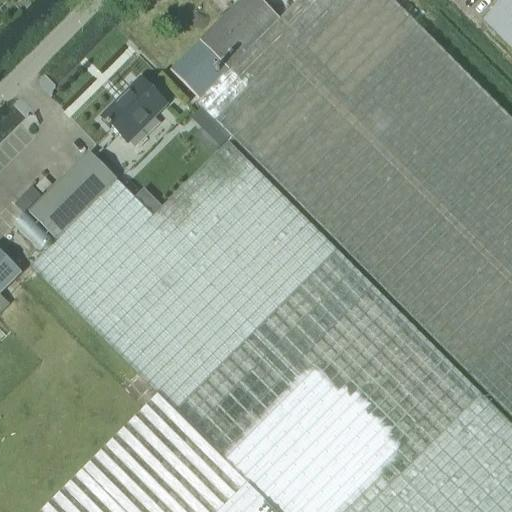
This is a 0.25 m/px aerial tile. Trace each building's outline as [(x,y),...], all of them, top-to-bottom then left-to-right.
[(511,122),(420,30),(388,0),(298,0),(277,21),(256,0),(241,0),(199,42),(169,71),(198,99),(194,103),(511,419),(511,122)] [(511,0),(505,0),(482,24),(511,53),(511,0)] [(139,80),(99,120),(109,129),(111,127),(127,143),(165,105),(139,80)] [(143,410),(41,511),(511,511),(511,428),(227,144),(162,209),(153,218),(134,199),(116,181),(88,153),(27,214),(55,242),(29,267),(33,271),(156,394),(157,396),(143,410)] [(143,190),(134,199),(153,218),(162,209),(143,190)] [(0,255),(0,315),(8,308),(0,299),(0,294),(20,276),(0,255)]
